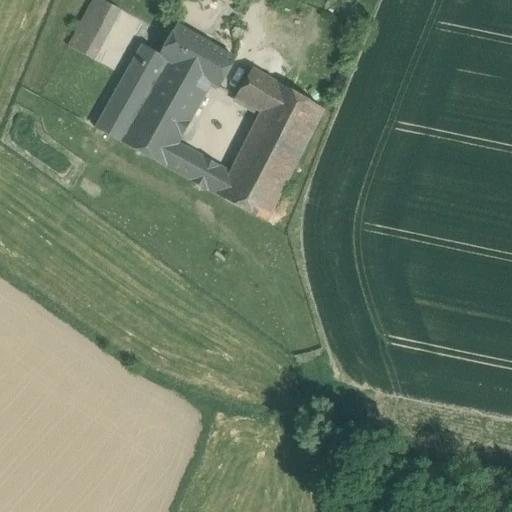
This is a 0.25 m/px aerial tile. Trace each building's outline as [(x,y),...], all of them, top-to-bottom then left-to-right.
[(117,11),(97,0),(90,0),(65,47),(89,61),(117,11)] [(234,54),(175,22),(158,53),(161,54),(205,78),(217,84),(234,54)] [(158,53),(135,40),(90,124),(115,138),(161,54),(158,53)] [(205,78),(161,54),(115,138),(160,162),(173,138),(205,78)] [(274,80),(248,66),(232,96),(258,110),(274,80)] [(226,167),(213,191),(261,217),(322,106),(276,82),(274,80),(258,110),(226,167)] [(226,167),(173,138),(160,162),(213,191),(226,167)]
